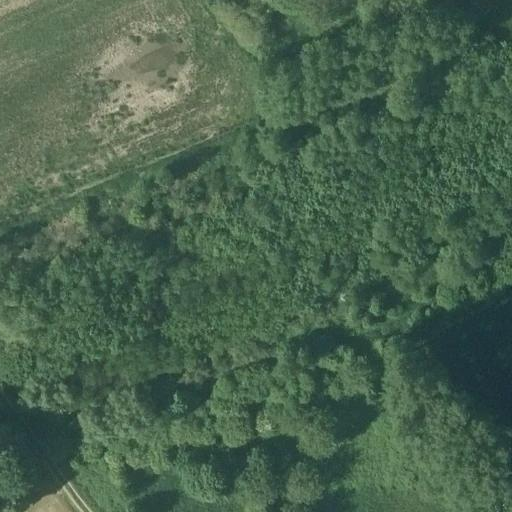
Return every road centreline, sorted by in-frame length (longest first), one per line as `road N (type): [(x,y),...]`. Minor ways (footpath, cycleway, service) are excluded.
road 1 (track): [(511,457),(405,327),(511,282)]
road 2 (track): [(0,397),(88,511)]
